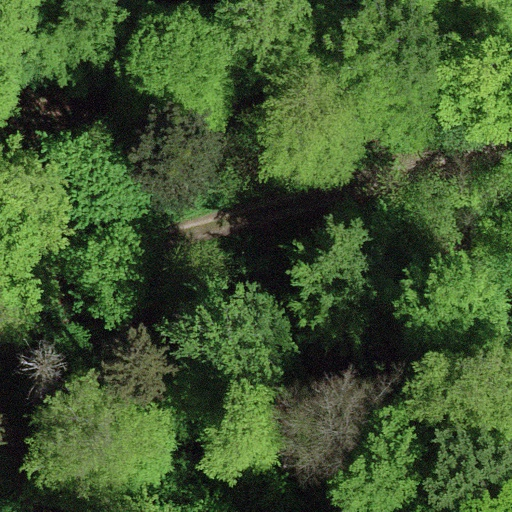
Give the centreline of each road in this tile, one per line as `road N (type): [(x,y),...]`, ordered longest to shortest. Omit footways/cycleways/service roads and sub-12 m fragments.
road 1 (track): [(511,157),(0,299)]
road 2 (track): [(0,356),(43,511)]
